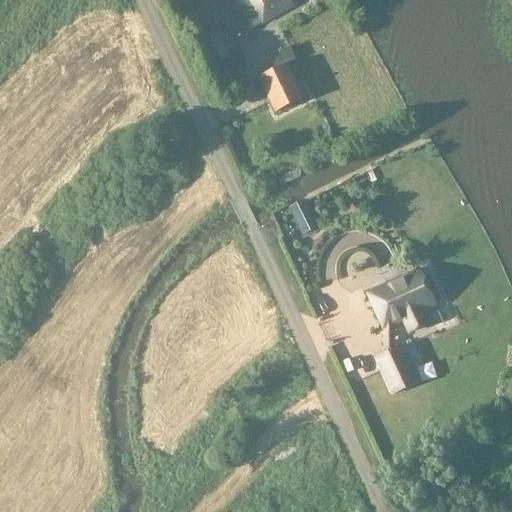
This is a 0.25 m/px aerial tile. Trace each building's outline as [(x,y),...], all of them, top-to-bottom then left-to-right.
[(242,0),(217,15),(232,41),(293,6),(291,2),(293,0),(242,0)] [(287,66),(258,79),(275,114),(304,101),(287,66)] [(288,208),(302,236),(317,229),(303,201),(288,208)] [(424,280),(420,271),(368,295),(383,329),(403,320),(409,334),(428,326),(421,312),(435,305),(431,296),(436,292),(430,279),(424,280)] [(375,359),(392,396),(410,387),(393,351),(375,359)]
